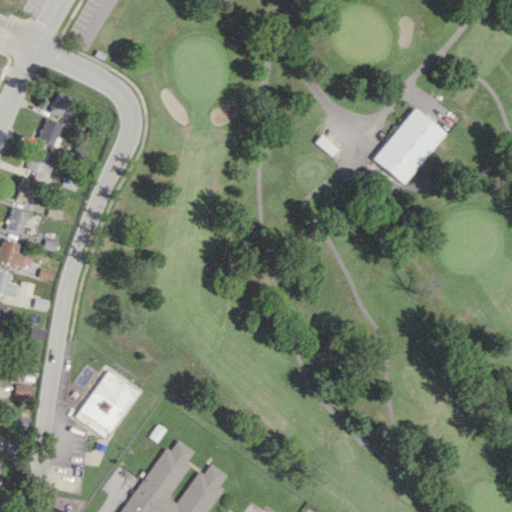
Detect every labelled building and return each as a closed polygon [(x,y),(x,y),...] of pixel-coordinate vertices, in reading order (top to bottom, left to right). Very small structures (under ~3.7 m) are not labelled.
[(47,112),(67,119),(74,98),(54,91),(47,112)] [(413,107),(371,158),(402,183),(444,132),(413,107)] [(35,139),(52,144),(59,123),(42,117),(35,139)] [(45,161),(47,151),(29,147),(24,170),(46,174),(49,162),(45,161)] [(36,181),(19,178),(14,199),(31,203),(36,181)] [(26,211),(9,207),(3,229),(21,233),(26,211)] [(0,261),(21,265),(23,253),(14,252),(16,241),(0,238),(0,261)] [(30,283),(19,281),(16,293),(27,296),(30,283)] [(26,339),(41,341),(43,328),(28,326),(26,339)] [(72,417),(103,437),(135,390),(104,370),(72,417)] [(11,397),(27,400),(30,386),(13,383),(11,397)] [(16,435),(6,435),(5,452),(16,453),(16,435)] [(118,511),(204,511),(220,486),(217,485),(224,473),(207,463),(201,473),(195,469),(174,503),(166,497),(187,463),(184,461),(191,450),(174,439),(167,450),(159,445),(118,511)]
